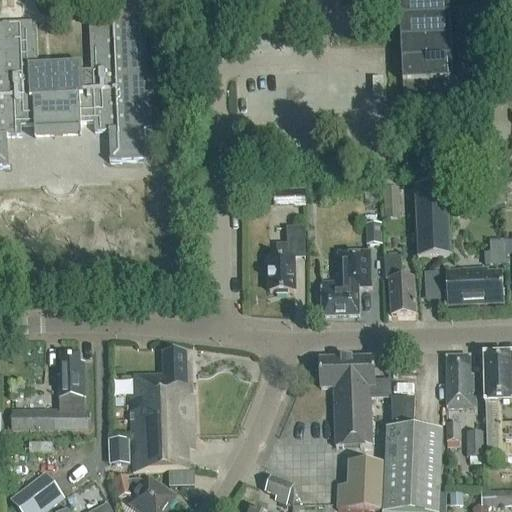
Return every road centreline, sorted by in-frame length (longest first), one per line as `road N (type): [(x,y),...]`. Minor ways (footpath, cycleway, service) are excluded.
road 1 (unclassified): [(219,333),(210,0)]
road 2 (unclassified): [(287,343),(511,333)]
road 3 (unclassified): [(219,333),(102,323),(0,327)]
road 4 (unclassified): [(213,511),(255,446),(287,343)]
road 5 (unknown): [(214,148),(386,156)]
road 6 (unknown): [(212,73),(364,54)]
